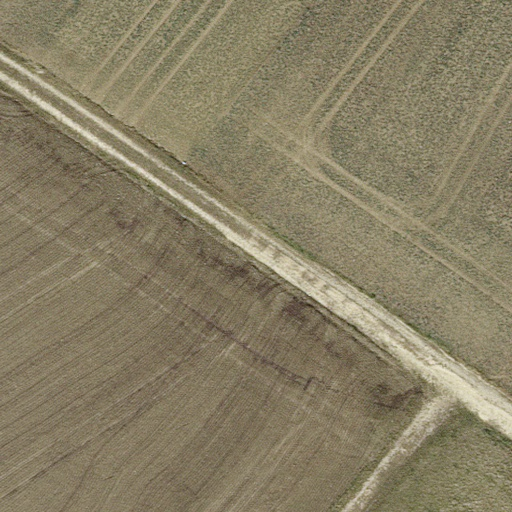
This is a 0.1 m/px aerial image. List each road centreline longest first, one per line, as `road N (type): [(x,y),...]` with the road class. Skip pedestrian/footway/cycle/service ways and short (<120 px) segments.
road 1 (track): [(511,420),(0,61)]
road 2 (track): [(453,376),(417,438),(356,511)]
